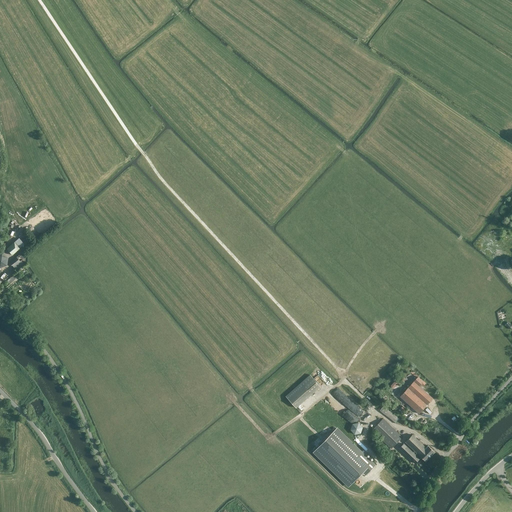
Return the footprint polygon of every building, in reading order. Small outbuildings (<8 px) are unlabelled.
[(6,248),(12,255),(19,248),(14,242),(6,248)] [(19,255),(10,262),(15,269),(20,265),(18,263),(22,259),(19,255)] [(7,280),(10,283),(17,277),(14,274),(7,280)] [(395,375),(402,382),(405,379),(399,375),(400,374),(398,372),(395,375)] [(310,374),(286,396),(297,407),(321,386),(310,374)] [(414,381),(419,386),(421,384),(423,385),(425,383),(418,376),(414,381)] [(390,385),(392,387),(396,382),(399,385),(401,382),(396,378),(390,385)] [(426,403),(427,404),(433,398),(419,386),(414,381),(408,387),(413,391),(417,396),(423,400),(426,403)] [(413,391),(408,387),(400,396),(419,413),(427,404),(426,403),(423,400),(417,396),(413,391)] [(306,408),(316,399),(312,394),(302,403),(306,408)] [(383,406),(380,410),(397,424),(400,419),(388,410),(383,406)] [(403,437),(383,418),(372,430),(391,449),(403,437)] [(361,422),(351,423),(353,434),(362,433),(361,422)] [(366,474),(375,465),(337,428),(314,452),(349,486),(363,471),(366,474)] [(413,452),(420,459),(421,457),(426,461),(435,452),(428,445),(426,447),(413,435),(406,442),(415,451),(413,452)] [(314,450),(322,443),(320,441),(312,449),(314,450)] [(420,459),(413,452),(404,444),(400,448),(415,463),(420,459)]
